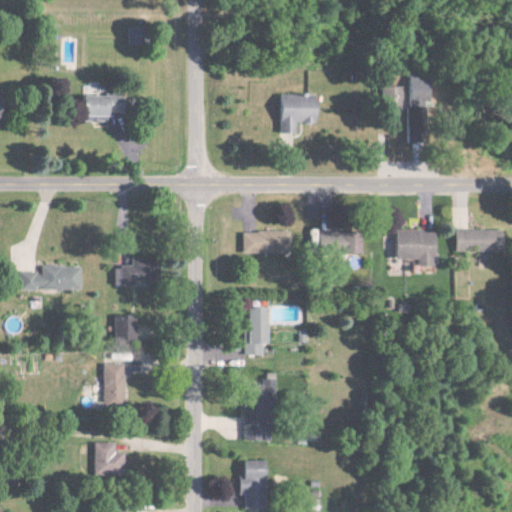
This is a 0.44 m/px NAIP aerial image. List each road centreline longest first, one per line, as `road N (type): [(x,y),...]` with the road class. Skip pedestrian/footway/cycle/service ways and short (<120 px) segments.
road 1 (residential): [(0,185),(511,187)]
road 2 (residential): [(197,511),(196,0)]
